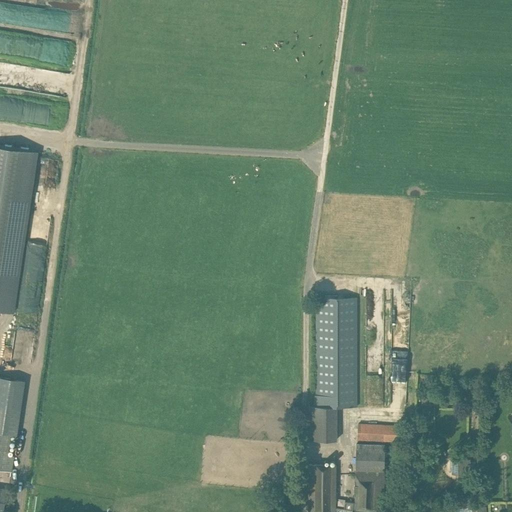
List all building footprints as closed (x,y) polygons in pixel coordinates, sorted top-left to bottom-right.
[(0,310),(13,313),(24,241),(37,151),(0,145),(0,310)] [(358,407),(358,297),(316,297),(316,394),(314,394),(314,406),(309,406),(309,440),(338,440),(338,407),(358,407)] [(0,469),(10,471),(13,455),(2,453),(9,409),(10,410),(14,379),(0,377),(0,469)] [(404,425),(359,423),(358,440),(403,442),(404,425)] [(352,511),(353,509),(355,509),(354,510),(383,511),(384,445),(356,443),(355,502),(345,501),(344,508),(336,507),(336,464),(308,464),(308,511),(352,511)] [(471,459),(458,459),(458,474),(470,474),(471,459)]
